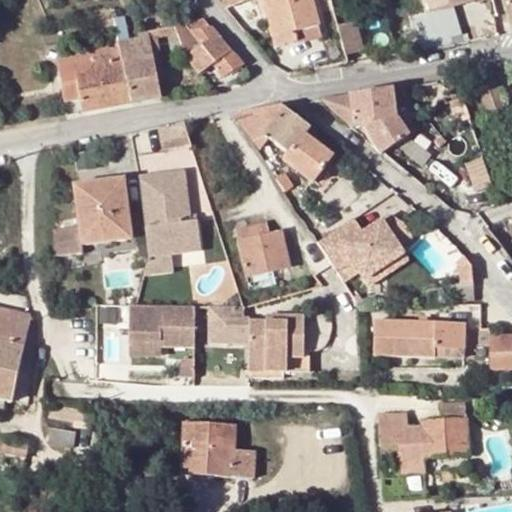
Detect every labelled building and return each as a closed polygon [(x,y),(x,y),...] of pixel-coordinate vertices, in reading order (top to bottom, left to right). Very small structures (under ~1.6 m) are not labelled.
[(262,0),(275,47),(296,43),(294,34),(319,28),(310,0),(262,0)] [(386,7),(384,0),(370,0),(374,10),(386,7)] [(426,0),(429,12),(435,24),(444,21),(442,8),(474,0),(426,0)] [(123,16),(113,18),(115,26),(125,24),(123,16)] [(195,70),(198,74),(215,67),(222,76),(242,64),(203,20),(186,24),(193,33),(201,47),(183,52),(189,61),(195,70)] [(357,20),(339,26),(347,54),(365,48),(357,20)] [(125,24),(115,26),(118,44),(127,41),(125,24)] [(175,34),(183,52),(201,47),(193,33),(186,24),(174,27),(175,34)] [(148,36),(157,77),(164,76),(157,38),(175,34),(174,27),(147,33),(148,36)] [(294,34),(296,43),(321,37),(319,28),(294,34)] [(161,97),(157,77),(148,36),(127,41),(118,44),(121,64),(129,103),(161,97)] [(92,68),(121,64),(118,44),(105,45),(107,53),(90,55),(91,60),(92,68)] [(105,45),(89,47),(90,55),(107,53),(105,45)] [(59,64),(91,60),(90,55),(89,47),(57,52),(59,64)] [(91,60),(59,64),(63,101),(79,98),(81,111),(129,103),(121,64),(92,68),(91,60)] [(491,72),(474,76),(489,118),(505,112),(491,72)] [(467,118),(453,80),(447,82),(460,120),(467,118)] [(377,148),(382,153),(408,135),(395,118),(392,89),(325,99),(325,103),(352,128),(366,127),(377,148)] [(308,128),(280,106),(235,112),(238,116),(261,147),(269,140),(287,155),(284,162),(312,185),(331,159),(302,136),(308,128)] [(184,127),(158,132),(162,153),(190,148),(184,127)] [(94,152),(75,154),(78,170),(96,168),(94,152)] [(491,188),(485,169),(475,173),(482,192),(491,188)] [(183,173),(139,178),(147,258),(170,255),(200,252),(196,222),(189,223),(183,173)] [(285,175),(276,180),(284,192),(293,186),(285,175)] [(79,227),(80,235),(108,232),(110,242),(130,239),(124,180),(74,186),(79,227)] [(354,219),(318,242),(343,280),(358,271),(363,279),(402,253),(397,246),(406,240),(401,231),(406,229),(402,223),(391,216),(363,232),(354,219)] [(266,224),(237,230),(246,276),(288,268),(281,231),(268,233),(266,224)] [(80,235),(79,227),(54,230),(54,256),(83,253),(82,245),(80,235)] [(411,236),(406,229),(401,231),(406,240),(411,236)] [(82,245),(110,242),(108,232),(80,235),(82,245)] [(406,259),(402,253),(363,279),(367,285),(406,259)] [(170,255),(147,258),(142,277),(172,274),(170,255)] [(463,285),(485,284),(467,261),(459,267),(463,271),(463,285)] [(463,285),(448,285),(449,302),(496,301),(485,284),(463,285)] [(138,305),(126,305),(126,340),(159,341),(159,346),(192,346),(192,306),(155,306),(138,305)] [(247,344),(248,322),(241,322),(242,307),(207,306),(207,342),(247,344)] [(0,341),(24,347),(31,318),(0,310),(0,341)] [(285,323),(265,323),(248,322),(247,344),(246,356),(264,356),(263,372),(299,374),(300,350),(302,317),(286,317),(285,323)] [(373,355),(433,357),(433,348),(463,349),(465,325),(374,322),(373,355)] [(511,337),(510,337),(490,337),(490,369),(511,369),(511,337)] [(159,341),(126,340),(126,353),(159,354),(159,346),(159,341)] [(0,399),(4,401),(12,402),(24,347),(0,341),(0,399)] [(463,359),(463,349),(433,348),(433,357),(463,359)] [(308,350),(300,350),(299,374),(307,374),(308,350)] [(264,356),(246,356),(245,372),(263,372),(264,356)] [(420,421),(420,427),(421,433),(414,433),(414,428),(405,427),(381,429),(381,448),(396,446),(396,475),(424,473),(423,458),(468,455),(466,403),(441,404),(441,421),(420,421)] [(108,427),(110,416),(60,407),(58,419),(108,427)] [(380,415),(381,429),(405,427),(406,415),(380,415)] [(180,474),(193,474),(212,475),(253,477),(254,452),(235,451),(236,424),(183,422),(180,474)] [(75,431),(51,428),(48,444),(73,447),(75,431)] [(28,444),(0,437),(0,453),(25,458),(28,444)] [(443,472),(443,481),(461,479),(459,471),(443,472)]
